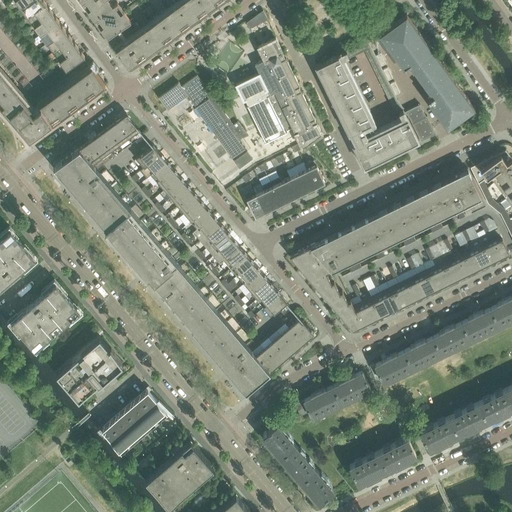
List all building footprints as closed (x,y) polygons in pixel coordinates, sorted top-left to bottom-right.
[(27,15),(46,2),(44,0),(29,0),(21,7),(27,15)] [(126,23),(109,0),(80,0),(107,37),(108,36),(126,23)] [(113,43),(112,43),(112,44),(115,47),(128,66),(133,62),(134,63),(138,60),(147,53),(151,50),(151,49),(155,46),(159,43),(160,44),(164,40),(169,37),(168,37),(173,33),(177,30),(177,31),(182,28),(186,24),(190,21),(194,18),(195,18),(199,15),(204,12),(203,11),(208,8),(212,5),(212,6),(217,2),(219,0),(137,0),(136,1),(127,8),(124,10),(131,19),(130,20),(135,27),(130,30),(121,37),(113,43)] [(34,24),(52,11),(46,2),(27,15),(34,24)] [(268,19),(263,9),(246,22),(249,28),(268,19)] [(40,33),(59,20),(52,11),(34,24),(40,33)] [(475,106),(447,68),(406,12),(406,13),(405,12),(377,34),(376,34),(377,35),(377,34),(381,39),(380,40),(381,40),(385,45),(384,45),(385,46),(385,45),(389,50),(388,51),(389,51),(393,56),(392,56),(393,57),(393,56),(396,55),(399,60),(398,60),(399,61),(399,60),(403,65),(402,66),(403,66),(405,65),(409,62),(412,67),(424,84),(425,84),(429,88),(428,89),(429,89),(433,93),(428,96),(428,97),(427,98),(427,99),(428,99),(431,104),(431,105),(432,104),(435,109),(439,116),(440,115),(443,120),(443,121),(444,121),(448,126),(447,126),(447,127),(474,107),(475,106)] [(46,42),(65,28),(59,20),(40,33),(46,42)] [(121,37),(130,30),(135,27),(130,20),(126,23),(108,36),(113,43),(121,37)] [(53,50),(71,37),(65,28),(46,42),(53,50)] [(59,59),(78,46),(71,37),(53,50),(59,59)] [(301,89),(300,89),(298,85),(300,85),(286,56),(285,57),(282,51),(283,51),(276,37),(258,46),(264,58),(255,63),(259,72),(236,84),(243,99),(245,98),(248,103),(246,104),(246,105),(247,104),(265,140),(264,141),(287,130),(286,130),(292,127),(302,147),(322,133),(317,121),(316,121),(314,117),(315,117),(301,89)] [(371,47),(367,39),(362,42),(365,47),(366,49),(371,47)] [(84,55),(78,46),(59,59),(66,68),(73,63),(84,55)] [(401,116),(374,129),(371,125),(376,123),(343,56),(348,54),(348,53),(346,50),(342,52),(338,53),(316,64),(345,124),(349,133),(354,142),(353,143),(364,165),(405,145),(412,142),(418,139),(407,116),(405,112),(403,108),(398,111),(400,115),(401,116)] [(107,86),(97,72),(90,63),(72,76),(89,99),(107,86)] [(0,105),(18,90),(4,73),(0,76),(0,105)] [(244,147),(235,135),(244,129),(237,121),(233,124),(197,74),(182,85),(178,81),(178,82),(175,84),(175,85),(159,96),(158,95),(158,96),(168,109),(167,108),(175,102),(176,103),(187,94),(196,106),(195,106),(202,115),(208,123),(207,123),(214,132),(214,131),(220,139),(220,140),(226,149),(226,148),(232,156),(231,157),(232,157),(245,148),(245,147),(244,147)] [(89,99),(72,76),(55,88),(72,112),(89,99)] [(72,112),(55,88),(37,101),(54,125),(72,112)] [(54,125),(37,101),(37,102),(40,106),(34,109),(33,107),(18,90),(0,105),(0,109),(29,143),(54,125)] [(403,108),(399,102),(395,105),(398,111),(403,108)] [(427,115),(426,115),(420,103),(405,111),(409,116),(409,115),(421,140),(435,133),(427,115)] [(138,129),(126,112),(115,120),(128,137),(138,129)] [(128,137),(115,120),(106,127),(119,143),(128,137)] [(119,143),(106,127),(97,134),(111,150),(119,143)] [(111,150),(97,134),(88,140),(102,156),(111,150)] [(102,156),(88,140),(79,147),(90,159),(93,163),(102,156)] [(144,167),(160,152),(153,144),(144,151),(135,157),(144,167)] [(245,344),(98,173),(96,175),(91,169),(96,165),(93,163),(90,159),(79,147),(54,166),(72,187),(73,186),(77,191),(76,192),(147,275),(148,274),(153,279),(152,280),(222,363),(224,362),(228,367),(226,368),(244,389),(266,367),(269,370),(258,357),(259,356),(255,353),(251,348),(248,352),(242,346),(245,344)] [(496,169),(511,157),(505,149),(488,157),(496,169)] [(239,168),(252,158),(247,151),(234,160),(239,168)] [(150,174),(167,160),(160,152),(144,167),(150,174)] [(478,182),(482,179),(488,174),(496,169),(488,157),(470,166),(478,182)] [(494,182),(511,168),(511,157),(496,169),(488,174),(494,182)] [(157,182),(173,168),(167,160),(150,174),(157,182)] [(324,181),(314,160),(305,164),(316,186),(324,181)] [(316,186),(305,164),(296,168),(307,190),(316,186)] [(310,279),(326,271),(432,219),(466,203),(471,212),(486,205),(467,167),(378,211),(378,213),(316,244),(315,242),(290,254),(310,278),(309,278),(310,279)] [(163,190),(180,176),(173,168),(157,182),(163,190)] [(307,190),(296,168),(288,172),(298,194),(307,190)] [(500,190),(511,180),(511,168),(494,182),(500,190)] [(298,194),(288,172),(279,177),(290,198),(298,194)] [(170,198),(187,183),(180,176),(163,190),(170,198)] [(290,198),(279,177),(270,181),(281,202),(290,198)] [(505,197),(511,192),(511,180),(500,190),(505,197)] [(281,202),(270,181),(262,185),(272,207),(281,202)] [(177,205),(193,191),(187,183),(170,198),(177,205)] [(272,207),(262,185),(253,189),(264,211),(272,207)] [(264,211),(253,189),(245,194),(255,215),(264,211)] [(183,213),(200,199),(193,191),(177,205),(183,213)] [(190,221),(206,207),(200,199),(183,213),(190,221)] [(197,229),(213,214),(206,207),(190,221),(197,229)] [(203,236),(220,222),(213,214),(197,229),(203,236)] [(210,244),(226,230),(220,222),(203,236),(210,244)] [(0,285),(34,256),(11,229),(0,237),(0,285)] [(217,252),(233,238),(226,230),(210,244),(217,252)] [(509,251),(500,232),(490,237),(499,256),(500,256),(499,255),(507,251),(508,252),(509,251)] [(499,256),(490,237),(481,241),(490,261),(491,260),(490,259),(498,255),(499,256)] [(223,260),(240,246),(233,238),(217,252),(223,260)] [(490,261),(481,241),(472,246),(481,265),(482,265),(481,264),(489,260),(490,261)] [(230,267),(246,253),(240,246),(223,260),(230,267)] [(481,265),(472,246),(462,250),(472,270),(472,269),(472,268),(480,264),(480,265),(481,265)] [(472,270),(462,250),(453,255),(463,274),(463,273),(471,269),(471,270),(472,270)] [(236,275),(253,261),(246,253),(230,267),(236,275)] [(463,274),(453,255),(444,259),(454,279),(454,278),(454,277),(462,273),(462,274),(463,274)] [(454,279),(444,259),(435,264),(445,283),(444,282),(452,278),(453,279),(454,279)] [(243,283),(260,269),(253,261),(236,275),(243,283)] [(445,283),(435,264),(426,268),(435,288),(436,287),(435,286),(443,282),(444,283),(445,283)] [(435,288),(426,268),(416,273),(426,292),(426,291),(434,287),(434,288),(435,288)] [(250,291),(266,277),(260,269),(243,283),(250,291)] [(331,281),(330,279),(326,271),(310,279),(318,288),(334,280),(331,281)] [(426,292),(416,273),(407,277),(417,297),(417,296),(417,295),(425,291),(425,292),(426,292)] [(256,298),(273,284),(266,277),(250,291),(256,298)] [(417,297),(407,277),(398,282),(408,301),(408,300),(416,296),(416,297),(417,297)] [(339,291),(334,280),(318,288),(326,298),(342,290),(342,289),(339,291)] [(34,348),(79,309),(56,281),(11,320),(34,348)] [(408,301),(398,282),(389,286),(398,306),(399,305),(398,304),(406,300),(407,301),(408,301)] [(263,306),(279,292),(273,284),(256,298),(263,306)] [(398,306),(389,286),(380,291),(389,310),(390,310),(389,309),(397,305),(398,306)] [(347,300),(342,290),(326,298),(335,308),(351,300),(350,299),(347,300)] [(389,310),(380,291),(371,295),(380,315),(381,314),(380,313),(388,309),(389,310)] [(287,300),(279,292),(263,306),(270,315),(278,308),(287,300)] [(380,315),(371,295),(361,300),(371,319),(372,319),(371,318),(379,314),(380,315)] [(511,317),(511,296),(511,297),(511,295),(497,302),(497,304),(490,307),(498,324),(511,317)] [(356,311),(352,304),(353,304),(351,300),(335,308),(343,317),(356,311)] [(361,300),(353,304),(352,304),(356,311),(362,324),(362,323),(362,322),(370,318),(370,319),(371,319),(361,300)] [(498,324),(490,307),(483,311),(482,309),(475,313),(468,316),(469,318),(461,321),(470,338),(498,324)] [(362,324),(356,311),(343,317),(352,328),(362,324)] [(313,332),(301,320),(298,317),(289,325),(303,341),(313,332)] [(470,338),(461,321),(454,325),(453,324),(439,331),(440,332),(432,336),(441,353),(470,338)] [(303,341),(289,325),(280,332),(294,348),(303,341)] [(294,348),(280,332),(272,339),(286,355),(294,348)] [(102,380),(122,363),(111,347),(110,348),(99,336),(56,373),(78,399),(100,380),(100,381),(101,381),(100,380),(101,379),(102,380)] [(441,353),(432,336),(425,339),(425,338),(417,341),(410,345),(411,346),(403,350),(412,367),(441,353)] [(286,355),(272,339),(263,346),(277,363),(286,355)] [(277,363),(263,346),(255,353),(259,356),(258,357),(269,370),(277,363)] [(412,367),(403,350),(397,353),(396,352),(391,354),(382,359),(382,360),(375,364),(383,381),(412,367)] [(370,387),(362,370),(354,374),(354,373),(339,380),(340,381),(332,385),(341,402),(370,387)] [(341,402),(332,385),(326,388),(325,387),(311,394),(311,395),(303,399),(304,400),(296,404),(301,414),(309,410),(312,416),(341,402)] [(511,405),(511,397),(507,387),(478,401),(486,418),(494,415),(494,416),(508,409),(508,408),(511,405)] [(168,413),(147,388),(101,427),(124,453),(125,447),(142,432),(144,434),(146,432),(148,431),(146,429),(159,418),(168,413)] [(486,418),(478,401),(449,415),(458,432),(465,429),(465,430),(480,423),(479,422),(486,418)] [(458,432),(449,415),(420,430),(428,447),(436,443),(437,444),(451,437),(450,436),(458,432)] [(295,443),(286,433),(277,422),(267,430),(266,429),(263,432),(264,433),(262,434),(265,437),(264,438),(274,450),(275,449),(280,455),(295,443)] [(251,511),(190,440),(178,426),(134,464),(145,478),(168,505),(173,511),(251,511)] [(416,453),(407,436),(378,450),(386,467),(394,464),(394,465),(409,458),(408,456),(416,453)] [(316,468),(303,453),(295,443),(280,455),(286,461),(285,462),(295,474),(296,474),(301,480),(316,468)] [(386,467),(378,450),(349,465),(357,482),(365,478),(366,479),(380,472),(379,471),(386,467)] [(333,488),(324,477),(316,468),(301,480),(306,486),(305,487),(316,499),(317,498),(319,501),(320,500),(321,501),(324,498),(324,497),(333,488)]
